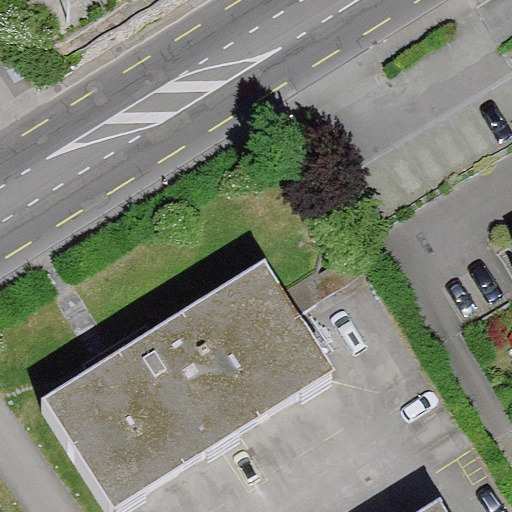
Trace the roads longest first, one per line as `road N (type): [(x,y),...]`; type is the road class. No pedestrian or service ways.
road 1 (primary): [(0,205),(328,0)]
road 2 (residential): [(261,511),(408,420)]
road 3 (residential): [(335,311),(408,420)]
